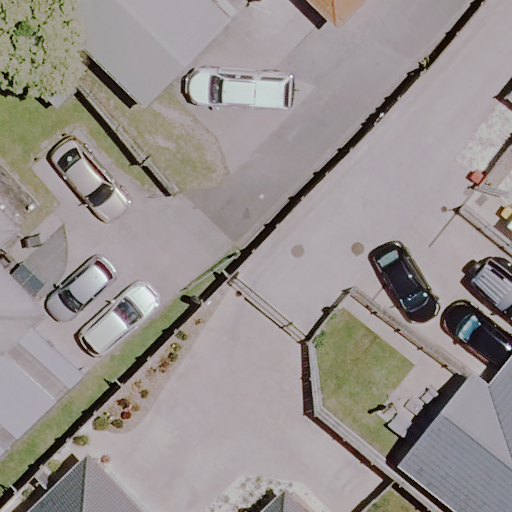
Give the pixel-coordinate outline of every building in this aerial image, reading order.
[(217,0),(88,0),(79,8),(157,95),(238,23),(217,0)] [(369,0),(312,0),(343,28),(369,0)] [(0,454),(59,398),(7,342),(38,313),(0,273),(0,235),(18,218),(0,198),(0,454)] [(487,360),(411,456),(483,511),(511,511),(511,359),(502,372),(487,360)] [(168,511),(101,443),(29,511),(327,511),(297,481),(264,511),(192,511),(191,511),(168,511)]
